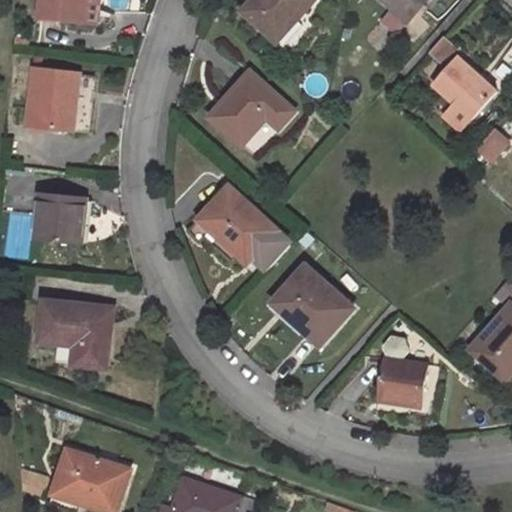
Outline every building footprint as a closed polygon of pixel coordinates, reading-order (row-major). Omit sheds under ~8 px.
[(86,0),(40,0),(39,17),(84,22),(86,0)] [(320,0),(258,0),(248,13),(283,44),(320,0)] [(428,0),(382,0),(408,23),(428,0)] [(443,61),(455,47),(444,37),(432,51),(443,61)] [(511,53),(494,73),(506,84),(511,77),(511,53)] [(499,91),(460,57),(434,85),(457,104),(447,116),(462,129),(472,118),(474,120),(499,91)] [(82,75),(35,70),(31,127),(77,131),(82,75)] [(301,111),(257,74),(218,119),(248,145),(274,116),(286,128),(301,111)] [(199,221),(245,264),(250,259),(263,270),(288,241),(230,187),(199,221)] [(89,200),(44,196),(39,241),(85,245),(89,200)] [(359,309),(312,265),(283,298),(295,309),(290,314),(325,346),(359,309)] [(295,309),(283,298),(278,303),(290,314),(295,309)] [(511,302),(511,301),(471,348),(511,381),(511,302)] [(110,307),(50,302),(48,341),(66,342),(87,345),(85,364),(116,367),(119,328),(109,327),(110,307)] [(109,327),(119,328),(121,307),(110,307),(109,327)] [(87,345),(66,342),(64,362),(85,364),(87,345)] [(432,364),(388,359),(381,401),(426,407),(432,364)] [(118,511),(132,472),(68,450),(52,494),(79,504),(103,511),(118,511)] [(25,482),(42,489),(46,478),(28,472),(25,482)] [(240,511),(244,500),(186,480),(175,511),(240,511)] [(71,511),(76,511),(79,504),(52,494),(49,504),(71,511)]
